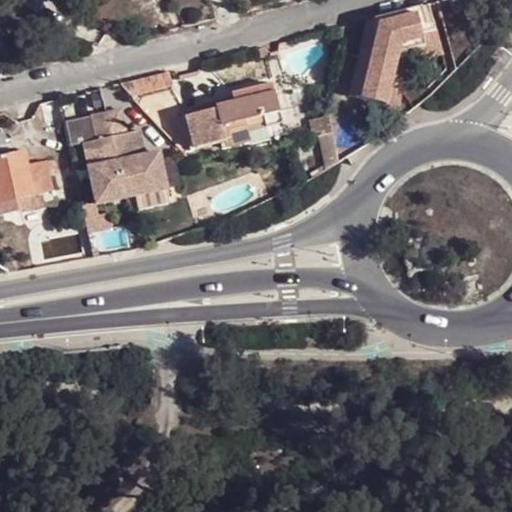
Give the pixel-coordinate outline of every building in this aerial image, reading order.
[(431,6),(423,8),(427,27),(420,29),(422,38),(438,33),(431,6)] [(423,8),(367,23),(350,98),(387,109),(399,55),(425,49),(422,38),(420,29),(427,27),(423,8)] [(170,73),(135,81),(139,95),(174,87),(170,73)] [(216,102),(187,109),(196,148),(220,142),(222,150),(251,144),(247,128),(282,120),(274,85),(232,95),(234,105),(217,109),(216,102)] [(118,114),(89,117),(93,141),(84,145),(99,207),(167,190),(158,152),(142,157),(135,131),(123,133),(118,114)] [(0,159),(0,213),(21,210),(19,200),(54,193),(48,164),(28,168),(26,155),(0,159)]
